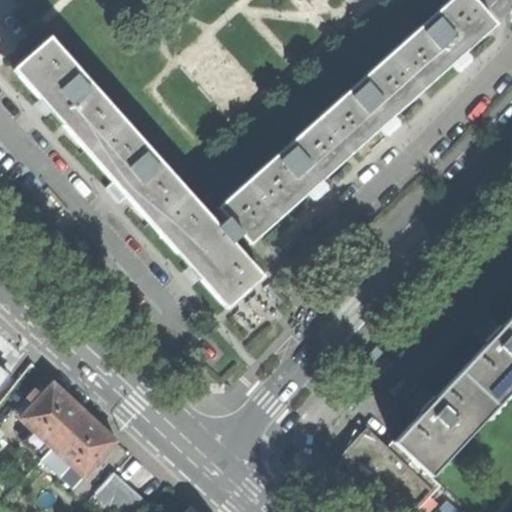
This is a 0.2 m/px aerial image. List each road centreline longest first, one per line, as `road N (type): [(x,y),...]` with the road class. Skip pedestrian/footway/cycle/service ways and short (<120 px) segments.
road 1 (residential): [(206,458),(511,141)]
road 2 (secondary): [(206,458),(0,270)]
